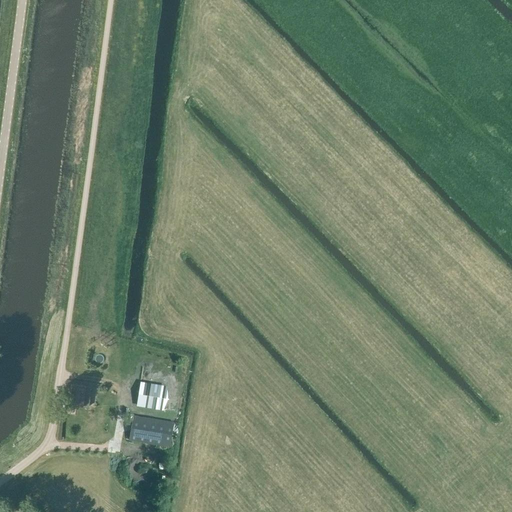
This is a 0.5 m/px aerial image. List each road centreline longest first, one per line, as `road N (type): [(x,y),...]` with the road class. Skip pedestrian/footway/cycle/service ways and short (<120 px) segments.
road 1 (unclassified): [(0,482),(49,439),(107,0)]
road 2 (unclassified): [(0,157),(21,0)]
